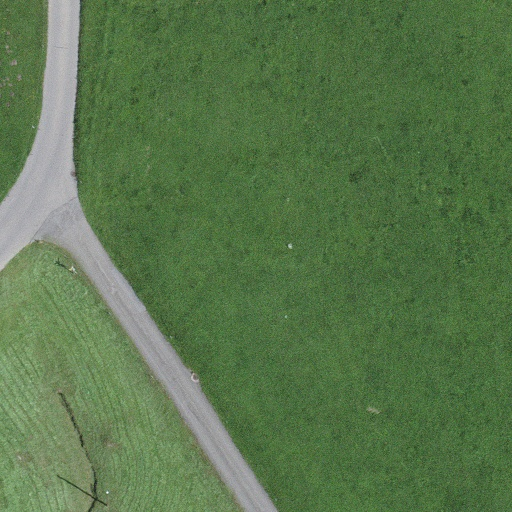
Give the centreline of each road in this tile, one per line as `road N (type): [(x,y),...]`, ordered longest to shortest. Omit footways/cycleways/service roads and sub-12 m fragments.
road 1 (unclassified): [(51,204),(257,511)]
road 2 (unclassified): [(51,204),(63,0)]
